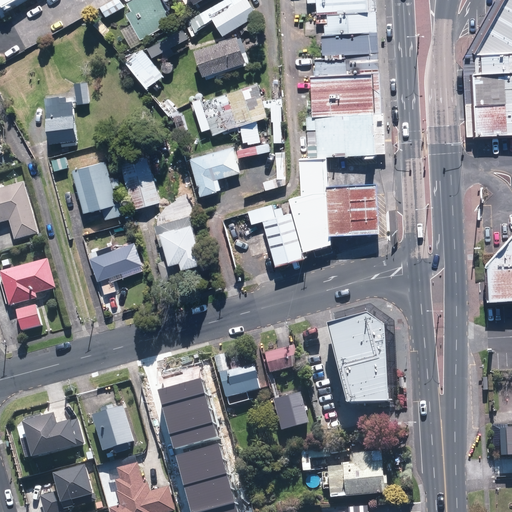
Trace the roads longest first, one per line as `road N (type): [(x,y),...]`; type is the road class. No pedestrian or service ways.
road 1 (tertiary): [(0,379),(308,295)]
road 2 (primary): [(417,247),(401,0)]
road 3 (primary): [(446,175),(455,341),(454,387),(443,416)]
road 4 (primary): [(441,45),(430,79),(436,189)]
road 5 (primary): [(443,416),(428,387),(419,278)]
road 6 (primary): [(441,45),(446,175)]
